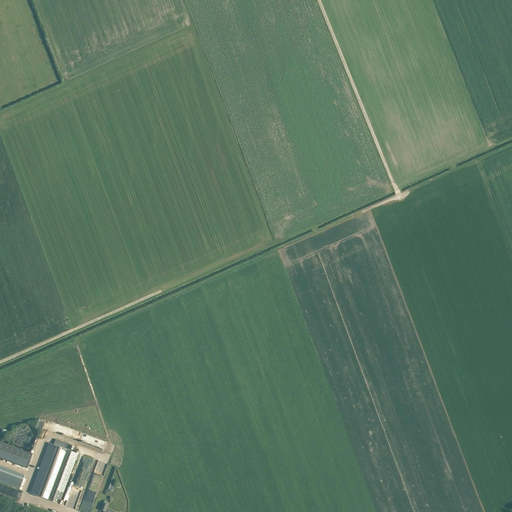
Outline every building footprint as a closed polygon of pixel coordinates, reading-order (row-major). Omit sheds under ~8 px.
[(42,430),(45,420),(38,418),(35,428),(42,430)] [(11,434),(11,436),(11,437),(12,438),(12,439),(12,440),(12,441),(13,442),(14,443),(14,444),(15,445),(16,445),(17,446),(17,447),(18,447),(19,448),(21,448),(22,448),(23,448),(24,448),(25,448),(26,448),(27,448),(28,448),(29,447),(30,447),(31,446),(32,446),(33,445),(34,444),(34,443),(35,442),(35,441),(36,440),(36,439),(36,438),(36,437),(37,436),(36,435),(36,434),(36,433),(36,432),(35,431),(35,430),(34,429),(34,428),(33,427),(32,426),(31,426),(30,425),(29,425),(28,424),(27,424),(26,424),(25,423),(24,423),(23,423),(22,423),(21,424),(20,424),(19,424),(18,425),(17,425),(16,426),(15,427),(15,428),(14,428),(13,429),(13,430),(12,431),(12,432),(12,433),(11,434)] [(0,457),(27,468),(33,454),(0,441),(0,457)] [(38,472),(30,493),(58,503),(77,453),(64,448),(65,446),(60,444),(59,447),(49,443),(38,472)] [(78,503),(90,460),(82,457),(68,507),(75,509),(77,502),(78,503)] [(96,460),(80,511),(90,511),(105,463),(96,460)] [(0,468),(0,481),(20,489),(24,478),(0,468)]
